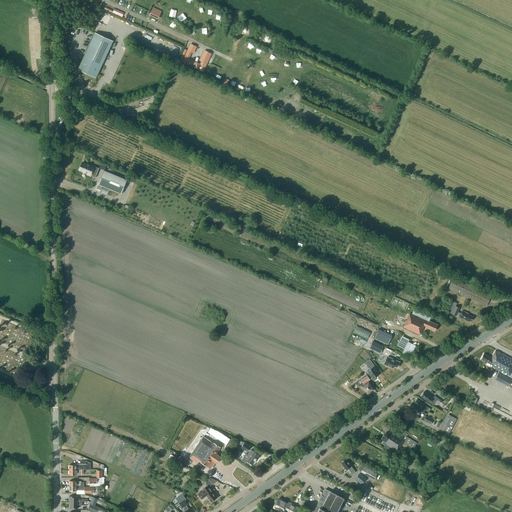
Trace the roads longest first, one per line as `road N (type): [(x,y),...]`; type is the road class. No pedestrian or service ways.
road 1 (tertiary): [(56,511),(52,134)]
road 2 (primary): [(230,511),(511,320)]
